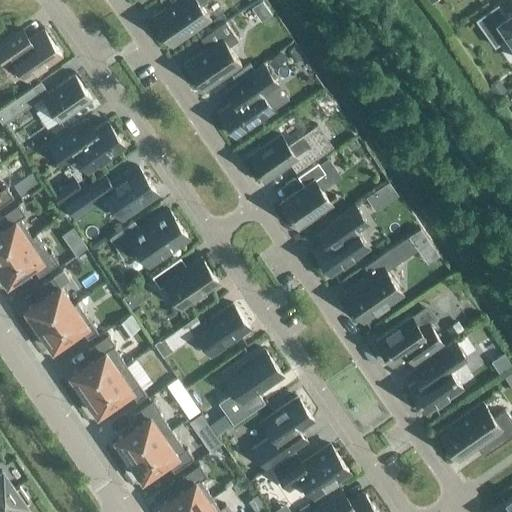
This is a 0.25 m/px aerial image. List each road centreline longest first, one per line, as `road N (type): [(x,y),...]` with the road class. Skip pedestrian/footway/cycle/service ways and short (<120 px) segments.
road 1 (residential): [(456,498),(254,204)]
road 2 (residential): [(212,232),(405,511)]
road 3 (residential): [(53,0),(212,232)]
road 4 (residential): [(254,204),(112,0)]
road 5 (residential): [(0,330),(120,510)]
